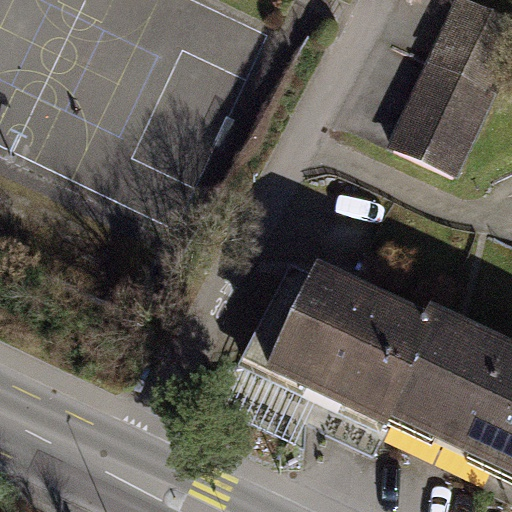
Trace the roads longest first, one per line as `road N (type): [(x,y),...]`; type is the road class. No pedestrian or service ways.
road 1 (residential): [(381,0),(125,473)]
road 2 (secondary): [(0,414),(125,473)]
